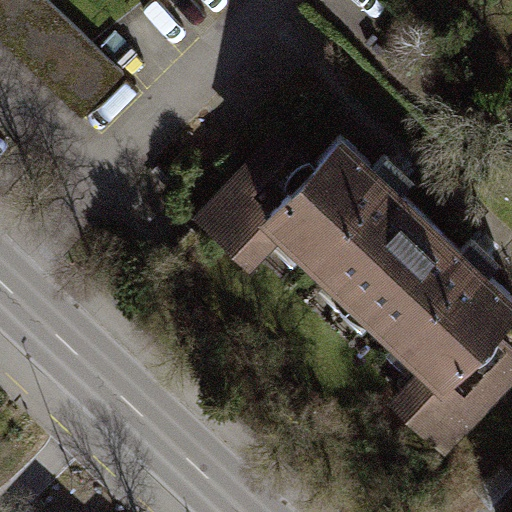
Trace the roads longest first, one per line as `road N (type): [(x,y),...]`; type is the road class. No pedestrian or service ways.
road 1 (secondary): [(99,374),(243,511)]
road 2 (residential): [(99,374),(0,483)]
road 3 (secondary): [(0,279),(99,374)]
